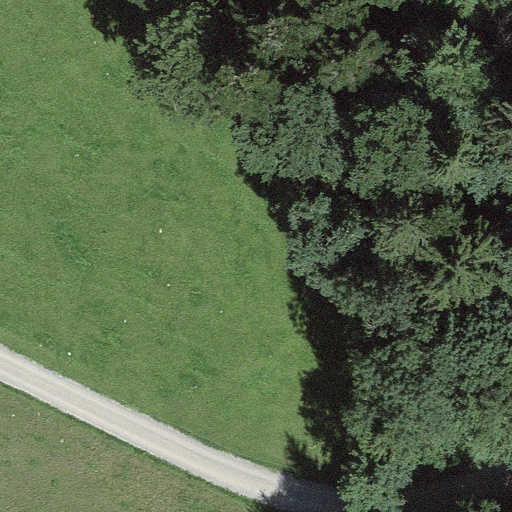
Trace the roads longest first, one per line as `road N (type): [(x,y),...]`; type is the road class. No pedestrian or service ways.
road 1 (track): [(0,365),(235,486),(365,511)]
road 2 (track): [(367,511),(474,482),(511,449)]
